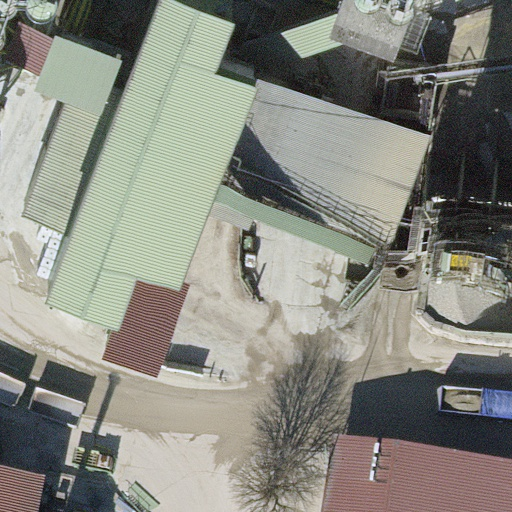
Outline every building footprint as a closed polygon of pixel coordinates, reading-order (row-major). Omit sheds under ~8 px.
[(222,0),(142,0),(125,48),(26,10),(14,41),(78,66),(25,205),(61,219),(42,270),(109,295),(125,253),(178,273),(213,181),(248,194),(260,162),(290,82),(203,49),(222,0)] [(365,0),(406,12),(409,0),(365,0)] [(420,131),(290,82),(260,162),(389,212),(420,131)] [(511,511),(511,475),(335,450),(324,511),(511,511)] [(36,511),(39,497),(0,489),(0,511),(36,511)]
